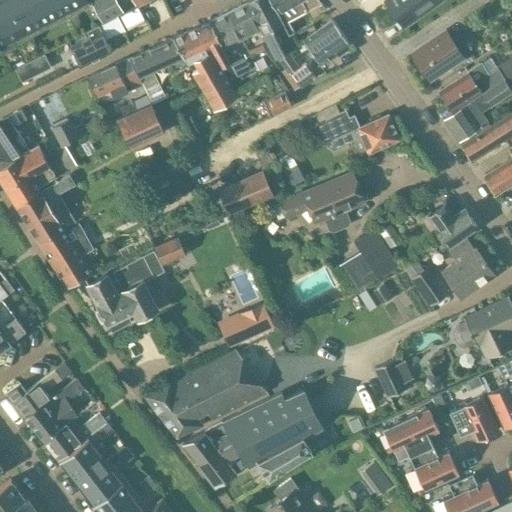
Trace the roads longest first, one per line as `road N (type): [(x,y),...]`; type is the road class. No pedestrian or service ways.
road 1 (residential): [(335,0),(511,248)]
road 2 (residential): [(325,411),(367,348),(511,281)]
